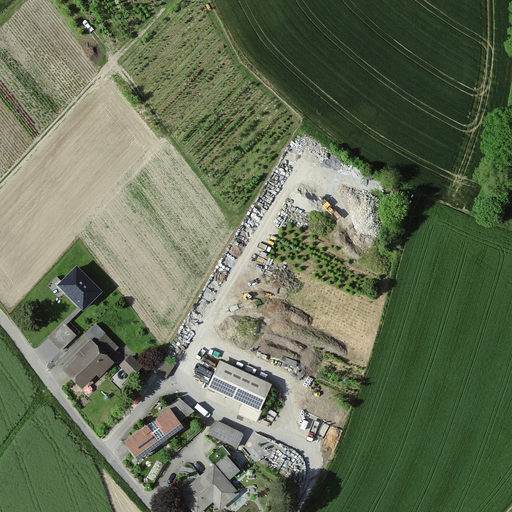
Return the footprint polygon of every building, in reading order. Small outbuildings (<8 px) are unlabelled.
[(36,284),(68,318),(92,295),(60,262),(36,284)] [(92,335),(62,370),(83,388),(96,373),(101,378),(117,360),(110,354),(119,344),(104,331),(96,339),(92,335)] [(42,342),(54,353),(62,344),(50,333),(42,342)] [(141,368),(130,357),(120,368),(131,378),(141,368)] [(270,380),(218,359),(206,386),(241,401),(237,411),(254,418),(270,380)] [(134,464),(191,415),(168,405),(120,447),(134,464)] [(208,432),(235,446),(242,432),(215,419),(208,432)] [(178,490),(196,511),(199,511),(212,501),(217,507),(238,490),(213,461),(178,490)]
